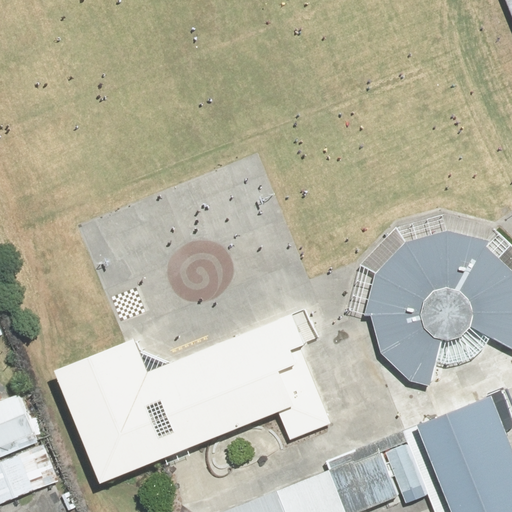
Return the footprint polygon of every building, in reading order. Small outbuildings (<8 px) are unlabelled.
[(452,226),(409,236),(399,224),(364,258),(379,266),(368,309),(375,311),(385,346),(417,375),(433,379),(446,332),(455,332),(469,329),(476,322),(511,339),(511,261),(489,241),(492,236),(452,226)] [(94,481),(299,403),(268,324),(141,373),(127,336),(49,365),(94,481)] [(511,511),(511,450),(491,398),(413,429),(445,511),(511,511)] [(405,444),(384,452),(403,505),(424,497),(405,444)] [(355,511),(394,498),(377,452),(210,511),(355,511)] [(33,457),(0,469),(0,509),(46,492),(33,457)]
